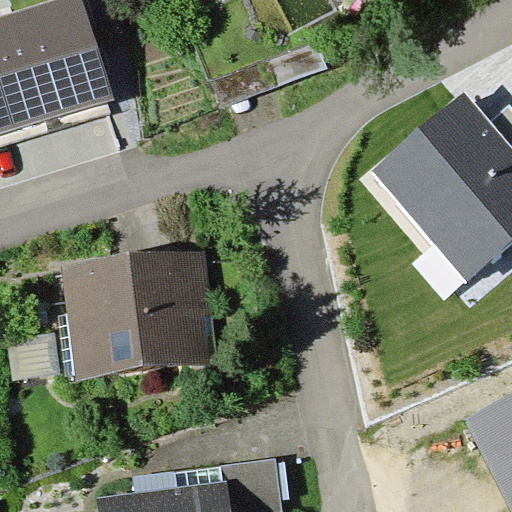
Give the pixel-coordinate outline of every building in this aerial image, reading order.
[(0,147),(113,112),(80,8),(0,33),(0,147)] [(305,47),(206,79),(215,108),(315,75),(305,47)] [(460,97),(374,171),(465,276),(511,236),(511,158),(489,131),(460,97)] [(511,112),(489,131),(511,158),(511,112)] [(183,261),(52,274),(61,370),(192,357),(183,261)] [(511,400),(478,418),(511,485),(511,400)] [(209,491),(211,511),(266,511),(261,465),(206,472),(209,491)] [(80,506),(80,511),(211,511),(209,491),(80,506)]
